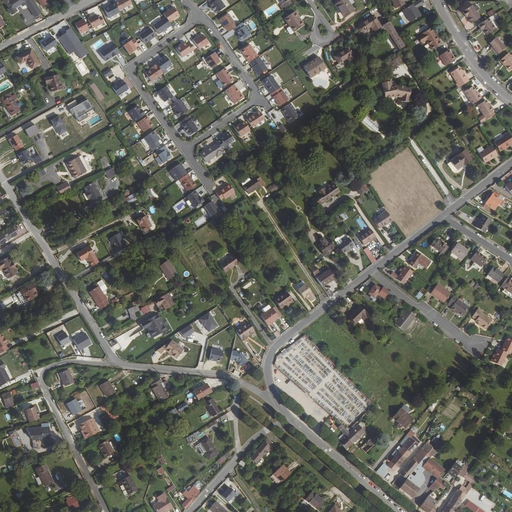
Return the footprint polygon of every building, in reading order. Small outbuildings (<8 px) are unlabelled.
[(33,17),(40,13),(31,0),(1,0),(4,4),(4,3),(8,8),(6,9),(10,15),(11,14),(12,14),(14,13),(14,12),(15,11),(14,9),(20,5),(21,6),(25,4),(33,17)] [(129,0),(122,0),(115,4),(119,11),(132,5),(129,0)] [(215,11),(217,14),(226,7),(220,0),(214,0),(210,3),(212,7),(212,8),(214,11),(215,11)] [(352,11),(345,0),(340,0),(334,4),(343,17),(352,11)] [(391,0),(395,9),(404,5),(401,0),(391,0)] [(424,4),(421,0),(403,11),(410,23),(421,16),(417,9),(424,4)] [(119,11),(115,4),(104,9),(109,19),(120,13),(119,11)] [(480,17),(471,5),(462,12),(464,16),(466,15),(467,17),(471,23),(480,17)] [(163,15),(169,23),(179,16),(173,8),(163,15)] [(297,19),(298,19),(294,13),(284,19),(294,33),(303,27),(297,19)] [(227,30),(229,32),(234,29),(237,27),(229,14),(220,21),(226,30),(227,30)] [(97,15),(88,19),(93,29),(105,23),(101,16),(98,17),(97,15)] [(388,22),(380,27),(373,17),(359,26),(359,28),(358,29),(359,31),(360,32),(362,32),(364,32),(370,28),(373,32),(377,38),(384,33),(381,29),(383,28),(394,44),(400,40),(388,22)] [(486,34),(495,28),(488,18),(478,25),(480,29),(482,28),(482,29),(486,34)] [(82,35),(90,31),(84,21),(76,25),(82,35)] [(162,21),(153,27),(159,36),(168,29),(162,21)] [(248,23),(253,31),(257,28),(252,21),(248,23)] [(237,27),(234,29),(239,35),(238,36),(242,41),(250,35),(242,23),(237,27)] [(88,53),(70,27),(66,31),(67,32),(58,38),(69,54),(75,51),(80,59),(88,53)] [(422,34),(423,35),(420,36),(420,38),(422,41),(424,42),(426,40),(433,50),(441,44),(436,35),(435,35),(433,33),(433,32),(431,28),(422,34)] [(140,37),(145,45),(156,38),(151,29),(140,37)] [(197,38),(193,41),(200,50),(209,44),(203,35),(197,39),(197,38)] [(41,44),(46,51),(53,46),(54,47),(58,44),(52,36),(41,44)] [(505,48),(495,38),(489,43),(491,46),(498,54),(505,48)] [(124,47),(131,56),(138,51),(136,49),(140,47),(135,40),(124,47)] [(188,47),(186,43),(177,50),(183,59),(195,50),(191,45),(188,47)] [(115,45),(101,55),(107,63),(113,58),(113,59),(117,56),(121,53),(115,45)] [(241,51),(249,64),(250,63),(258,57),(250,45),(241,51)] [(348,49),(334,58),(338,64),(346,59),(349,62),(354,58),(348,49)] [(29,50),(16,58),(16,59),(30,51),(29,50)] [(31,69),(38,65),(30,51),(16,59),(20,65),(26,61),(31,69)] [(453,54),(450,51),(441,57),(447,67),(457,61),(454,56),(453,57),(452,55),(453,54)] [(215,53),(204,60),(211,69),(220,63),(216,57),(217,56),(215,53)] [(511,67),(511,58),(507,53),(499,60),(509,71),(511,67)] [(166,56),(156,63),(156,64),(162,72),(172,65),(166,56)] [(258,57),(250,63),(252,67),(258,76),(267,69),(259,57),(258,57)] [(311,78),(325,69),(318,57),(304,67),(311,78)] [(393,69),(402,63),(398,57),(389,63),(393,69)] [(162,72),(156,64),(151,68),(152,69),(146,74),(152,82),(163,74),(162,72)] [(106,78),(113,73),(110,68),(102,73),(106,78)] [(456,84),(458,88),(468,82),(466,79),(467,78),(464,74),(463,75),(459,68),(451,73),(457,84),(456,84)] [(225,69),(216,75),(225,87),(233,81),(225,69)] [(58,75),(46,79),(47,84),(50,83),(52,92),(62,89),(58,75)] [(271,76),(262,82),(271,94),(280,88),(271,76)] [(129,89),(122,80),(112,87),(118,96),(129,89)] [(401,103),(408,104),(411,89),(395,86),(392,87),(391,82),(382,84),(385,99),(395,97),(402,98),(401,103)] [(234,85),(225,91),(235,104),(243,98),(243,97),(239,91),(238,91),(234,85)] [(472,86),(464,92),(472,104),(481,98),(479,94),(478,95),(472,86)] [(166,87),(158,92),(165,102),(173,97),(166,87)] [(273,98),(279,107),(289,101),(282,91),(273,98)] [(11,97),(1,102),(4,106),(5,105),(8,112),(11,116),(19,111),(13,100),(16,99),(14,95),(11,97)] [(85,113),(92,109),(87,98),(75,104),(73,101),(69,103),(78,122),(87,117),(85,113)] [(180,100),(171,106),(176,112),(175,112),(179,118),(188,111),(180,100)] [(487,120),(495,114),(492,111),(493,110),(491,106),(489,106),(488,104),(485,100),(478,106),(487,120)] [(290,104),(281,110),(290,123),(299,117),(290,104)] [(138,106),(129,112),(136,122),(146,115),(142,109),(141,110),(138,106)] [(264,119),(259,112),(256,114),(255,113),(246,120),(252,128),(264,119)] [(60,134),(67,131),(58,116),(51,120),(55,128),(56,127),(60,134)] [(148,116),(137,123),(144,132),(153,126),(149,120),(150,120),(148,116)] [(189,116),(181,122),(183,125),(185,129),(184,129),(187,132),(188,132),(190,135),(198,129),(191,119),(189,116)] [(244,122),(234,128),(240,137),(250,131),(244,122)] [(157,137),(153,132),(143,139),(150,147),(160,140),(158,136),(157,137)] [(234,141),(228,133),(219,139),(219,140),(216,142),(217,143),(221,149),(234,141)] [(511,144),(511,138),(508,133),(504,136),(504,137),(494,143),(499,152),(503,149),(505,148),(506,149),(511,144)] [(16,151),(23,146),(17,135),(8,140),(13,148),(14,147),(16,151)] [(210,148),(200,154),(206,163),(215,156),(216,158),(224,153),(221,149),(217,143),(210,148)] [(494,158),(498,156),(491,146),(478,154),(484,163),(493,157),(494,158)] [(164,147),(156,152),(164,163),(171,158),(164,147)] [(22,164),(31,160),(26,150),(17,154),(22,164)] [(457,170),(470,159),(463,150),(449,161),(457,170)] [(66,163),(74,178),(86,172),(78,157),(66,163)] [(180,164),(169,171),(177,182),(179,180),(188,174),(180,164)] [(117,174),(114,168),(104,173),(107,179),(117,174)] [(188,174),(179,180),(188,191),(196,186),(188,174)] [(258,179),(254,181),(252,178),(248,181),(245,178),(237,183),(245,194),(258,186),(259,188),(262,186),(258,179)] [(353,187),(362,195),(369,188),(360,180),(353,187)] [(320,204),(339,192),(332,182),(327,185),(329,187),(323,191),(322,189),(322,188),(317,191),(319,194),(315,197),(320,204)] [(93,183),(83,188),(85,193),(85,195),(88,200),(91,204),(101,199),(93,183)] [(68,192),(64,184),(55,188),(61,196),(68,192)] [(228,184),(215,193),(220,200),(223,197),(224,199),(234,192),(228,184)] [(151,201),(159,197),(153,187),(146,190),(151,201)] [(194,208),(204,201),(201,197),(200,198),(195,191),(186,197),(194,208)] [(494,194),(483,210),(492,215),(498,206),(502,209),(505,205),(504,204),(506,201),(494,194)] [(211,217),(218,211),(211,201),(204,207),(211,217)] [(338,215),(343,222),(348,218),(343,211),(338,215)] [(383,227),(392,221),(386,212),(377,218),(377,219),(374,221),(380,229),(383,227)] [(149,228),(144,216),(139,219),(139,218),(134,221),(137,225),(141,232),(149,228)] [(484,235),(490,224),(482,219),(479,223),(480,223),(476,230),(484,235)] [(18,233),(13,226),(0,234),(0,244),(7,240),(5,237),(9,235),(11,238),(18,233)] [(372,241),(376,238),(369,229),(358,237),(364,245),(371,240),(372,241)] [(121,233),(109,237),(115,253),(126,248),(121,233)] [(317,246),(323,255),(327,253),(326,251),(334,246),(329,238),(317,246)] [(349,247),(353,245),(348,238),(337,245),(343,253),(350,248),(349,247)] [(16,241),(7,245),(8,249),(18,245),(16,241)] [(430,249),(440,256),(439,258),(442,260),(448,251),(445,249),(441,246),(440,247),(434,244),(430,249)] [(76,254),(81,261),(87,258),(92,266),(98,262),(89,246),(76,254)] [(462,263),(468,254),(457,246),(450,255),(462,263)] [(372,264),(377,261),(368,247),(363,250),(372,264)] [(425,272),(430,265),(416,255),(410,264),(409,263),(406,266),(413,272),(418,266),(425,272)] [(482,271),(487,263),(477,256),(471,264),(482,271)] [(230,257),(219,265),(224,273),(236,265),(230,257)] [(11,262),(11,263),(8,259),(0,263),(0,274),(0,275),(2,276),(6,281),(17,274),(15,270),(16,269),(11,262)] [(170,279),(178,275),(168,261),(159,266),(164,274),(166,273),(170,279)] [(313,275),(319,272),(314,265),(309,268),(313,275)] [(414,276),(405,269),(402,273),(404,274),(402,276),(400,280),(398,283),(405,288),(407,285),(414,276)] [(316,278),(322,287),(335,278),(329,270),(316,278)] [(496,274),(497,273),(493,270),(488,277),(499,285),(503,278),(496,274)] [(98,286),(102,292),(107,289),(102,280),(96,283),(98,286)] [(511,296),(511,282),(508,280),(502,288),(511,296)] [(35,288),(36,287),(33,282),(20,290),(22,294),(23,294),(27,301),(27,302),(39,295),(35,288)] [(438,284),(431,293),(444,303),(451,293),(438,284)] [(97,305),(100,310),(109,305),(102,292),(98,286),(89,292),(97,305)] [(311,303),(316,300),(306,286),(298,291),(304,299),(305,299),(306,300),(308,299),(311,303)] [(382,292),(376,287),(369,296),(375,301),(380,295),(386,300),(390,294),(384,289),(382,292)] [(22,304),(27,301),(23,294),(22,294),(20,290),(20,291),(20,292),(17,294),(22,304)] [(420,291),(415,297),(419,300),(424,295),(420,291)] [(290,306),(294,303),(286,292),(275,301),(280,309),(288,304),(290,306)] [(167,294),(154,302),(157,307),(161,305),(165,310),(174,305),(167,294)] [(469,307),(454,296),(448,304),(453,307),(452,308),(456,311),(457,311),(459,312),(463,315),(469,307)] [(402,304),(400,301),(393,309),(396,312),(402,304)] [(265,313),(272,309),(269,305),(263,310),(265,313)] [(135,312),(139,311),(137,306),(128,310),(130,316),(136,314),(135,312)] [(147,306),(141,310),(143,312),(145,315),(151,311),(147,306)] [(272,323),(271,323),(273,321),(278,318),(281,316),(275,307),(272,309),(265,313),(260,317),(268,327),(272,323)] [(368,318),(359,309),(349,319),(355,326),(361,320),(363,323),(368,318)] [(415,315),(407,309),(396,325),(404,331),(415,315)] [(483,312),(479,309),(473,317),(477,320),(476,321),(479,324),(481,325),(481,326),(486,330),(493,320),(482,313),(483,312)] [(208,332),(217,326),(207,312),(198,319),(201,324),(203,323),(208,332)] [(157,315),(140,325),(143,330),(147,328),(152,338),(165,330),(157,315)] [(254,331),(247,323),(235,332),(242,342),(247,339),(246,337),(254,331)] [(181,335),(184,339),(193,332),(190,328),(181,335)] [(66,332),(56,337),(61,347),(71,341),(66,332)] [(73,340),(79,351),(91,344),(85,333),(73,340)] [(511,338),(508,336),(501,350),(507,353),(510,355),(511,351),(511,350),(511,338)] [(176,359),(183,350),(171,341),(168,346),(166,345),(156,351),(160,355),(164,350),(176,359)] [(495,355),(494,354),(491,361),(501,366),(507,353),(501,350),(498,349),(495,355)] [(246,361),(241,354),(232,351),(230,360),(236,361),(239,366),(246,361)] [(11,381),(1,362),(0,362),(0,382),(2,386),(11,381)] [(69,377),(70,376),(68,370),(59,373),(63,387),(71,384),(69,377)] [(163,384),(161,380),(159,381),(152,385),(152,386),(154,389),(152,390),(161,403),(169,398),(164,389),(161,385),(163,384)] [(107,398),(115,394),(108,381),(100,386),(107,398)] [(193,391),(198,400),(211,392),(206,384),(193,391)] [(14,407),(9,393),(2,396),(6,410),(14,407)] [(73,415),(82,411),(75,399),(66,403),(73,415)] [(212,416),(219,412),(211,399),(204,403),(212,416)] [(108,404),(99,408),(102,413),(106,412),(112,424),(120,421),(108,404)] [(39,420),(35,408),(25,413),(29,424),(39,420)] [(396,428),(399,431),(402,428),(404,430),(412,421),(400,410),(392,420),(398,426),(396,428)] [(6,422),(11,420),(9,412),(3,414),(6,422)] [(473,424),(479,426),(482,420),(476,417),(473,424)] [(92,418),(91,419),(98,432),(99,431),(92,418)] [(98,432),(91,419),(80,424),(84,432),(83,433),(86,438),(98,432)] [(42,439),(49,439),(48,425),(41,426),(42,439)] [(26,428),(32,440),(42,439),(41,426),(26,428)] [(342,428),(341,426),(337,430),(344,437),(348,434),(342,428)] [(357,427),(353,431),(359,439),(364,435),(363,434),(364,432),(363,430),(361,432),(357,427)] [(16,429),(8,432),(10,438),(18,435),(16,429)] [(345,438),(351,446),(359,439),(353,431),(348,435),(345,438)] [(186,438),(189,444),(198,439),(195,433),(186,438)] [(409,442),(402,450),(409,456),(418,445),(416,443),(416,442),(411,439),(412,438),(408,434),(405,438),(409,442)] [(208,459),(218,452),(207,438),(200,443),(206,452),(204,454),(208,459)] [(338,445),(345,452),(351,446),(345,438),(338,445)] [(113,452),(106,440),(98,444),(102,452),(101,452),(103,457),(113,452)] [(270,446),(271,444),(266,440),(248,464),(253,468),(270,448),(268,447),(270,446)] [(402,450),(398,455),(405,461),(409,456),(402,450)] [(427,460),(429,458),(431,459),(435,454),(431,451),(428,454),(426,457),(425,458),(427,460)] [(426,457),(420,452),(411,463),(417,467),(425,458),(426,457)] [(405,461),(398,455),(390,465),(397,470),(405,461)] [(427,460),(425,458),(417,467),(407,481),(405,484),(399,491),(412,500),(419,492),(413,487),(422,475),(419,474),(423,469),(429,462),(427,460)] [(444,473),(429,462),(423,469),(437,480),(431,487),(437,491),(445,485),(442,482),(439,479),(444,473)] [(400,476),(407,481),(417,467),(411,463),(400,476)] [(45,464),(36,468),(39,473),(38,474),(44,487),(53,483),(46,470),(47,469),(45,464)] [(393,474),(397,470),(390,465),(387,469),(393,474)] [(447,476),(454,481),(457,476),(461,471),(455,466),(447,476)] [(290,475),(282,467),(274,475),(282,483),(290,475)] [(457,509),(460,506),(470,489),(475,482),(472,480),(467,476),(467,475),(466,474),(467,474),(461,470),(461,471),(457,476),(469,485),(464,493),(460,490),(458,493),(456,492),(452,500),(449,504),(457,509)] [(127,496),(137,491),(129,476),(120,481),(127,496)] [(174,485),(166,489),(168,493),(176,488),(174,485)] [(196,489),(193,486),(191,488),(189,487),(185,491),(182,494),(191,503),(194,500),(193,499),(199,493),(196,489)] [(222,491),(219,494),(227,501),(231,497),(234,493),(227,487),(223,492),(222,491)] [(297,490),(278,509),(281,511),(290,511),(305,497),(297,490)] [(238,504),(243,499),(237,492),(231,497),(238,504)] [(154,508),(155,511),(170,511),(173,510),(164,495),(157,500),(159,503),(159,505),(154,508)] [(317,511),(323,504),(311,495),(305,503),(316,511),(317,511)] [(436,496),(435,497),(433,495),(429,498),(420,509),(422,511),(433,511),(431,511),(433,509),(430,507),(437,497),(436,496)] [(69,497),(66,499),(67,501),(66,502),(70,511),(73,509),(75,508),(75,507),(78,506),(74,498),(70,499),(69,497)] [(485,511),(469,500),(465,505),(473,511),(485,511)] [(225,511),(215,502),(208,509),(211,511),(225,511)]
